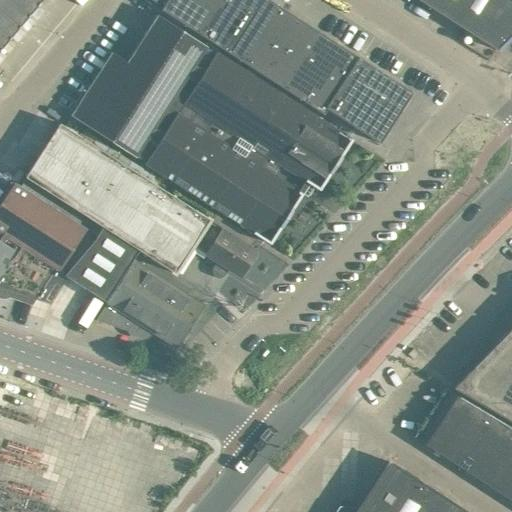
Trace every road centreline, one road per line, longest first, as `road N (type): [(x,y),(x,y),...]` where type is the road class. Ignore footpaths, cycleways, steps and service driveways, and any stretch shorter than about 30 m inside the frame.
road 1 (unclassified): [(187,405),(251,321),(280,313),(418,162),(421,138),(472,72)]
road 2 (tertiary): [(317,375),(511,169)]
road 3 (unclassified): [(510,511),(317,375)]
road 4 (tertiary): [(187,405),(0,339)]
road 5 (unclassified): [(0,116),(97,0)]
road 6 (unclassified): [(472,72),(363,0)]
